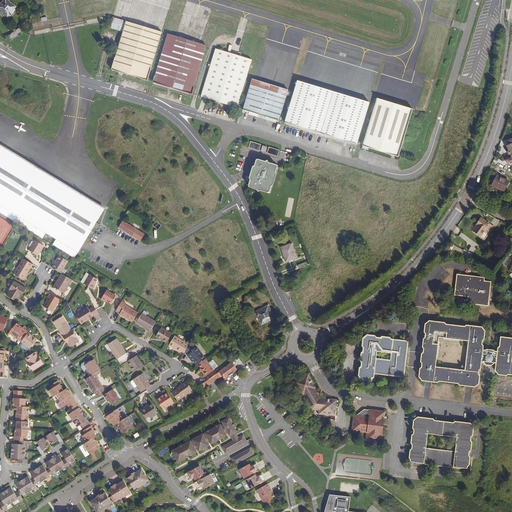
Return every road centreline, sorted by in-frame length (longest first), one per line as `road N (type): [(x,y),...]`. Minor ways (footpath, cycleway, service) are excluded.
road 1 (unclassified): [(466,198),(403,279),(320,338)]
road 2 (residential): [(61,365),(111,326),(176,367),(148,392)]
road 3 (residential): [(408,401),(417,302),(445,267),(462,264)]
road 4 (unclassified): [(510,74),(466,198)]
